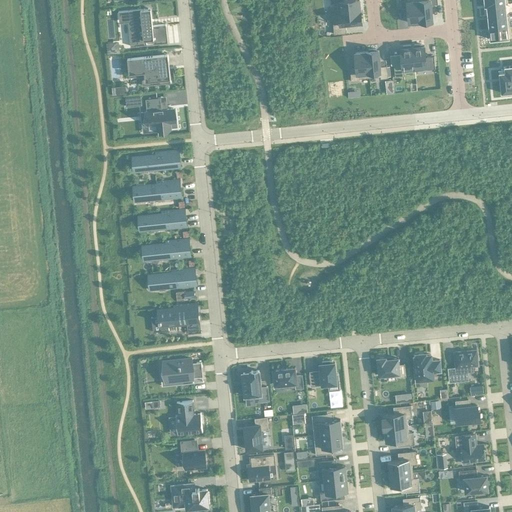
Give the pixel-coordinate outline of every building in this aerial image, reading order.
[(342,0),(330,0),(331,3),(333,3),(334,13),(331,14),(360,11),(358,0),(353,0),(343,1),(342,0)] [(399,0),(401,8),(407,8),(409,23),(421,22),(419,9),(418,0),(399,0)] [(418,0),(419,9),(421,22),(433,21),(431,5),(437,4),(436,0),(418,0)] [(507,4),(485,6),(486,6),(488,17),(509,15),(506,15),(505,4),(507,4)] [(165,26),(166,26),(165,24),(152,26),(150,8),(118,12),(118,14),(122,13),(123,21),(129,20),(131,45),(130,45),(130,47),(146,45),(146,40),(153,39),(153,36),(166,35),(165,26)] [(360,11),(331,14),(334,34),(340,34),(346,33),(345,25),(361,23),(360,11)] [(509,15),(488,17),(489,28),(511,26),(510,26),(509,15)] [(511,27),(511,26),(489,28),(490,40),(511,37),(511,27)] [(414,47),(412,47),(413,58),(414,69),(415,69),(425,68),(426,70),(435,69),(433,57),(425,57),(424,46),(421,46),(421,45),(414,45),(414,47)] [(402,64),(393,65),(395,77),(404,76),(403,72),(415,71),(415,69),(414,69),(413,58),(412,47),(410,47),(410,46),(403,46),(403,48),(400,48),(402,64)] [(368,52),(366,52),(369,78),(380,77),(380,79),(387,78),(386,66),(380,67),(379,60),(378,51),(376,51),(375,49),(368,50),(368,52)] [(356,69),(350,70),(351,82),(358,81),(358,79),(369,78),(366,52),(354,53),(356,69)] [(129,78),(141,76),(142,86),(170,83),(167,54),(127,58),(129,78)] [(505,72),(499,73),(501,93),(511,92),(511,66),(504,67),(505,72)] [(127,86),(118,87),(119,94),(128,93),(127,86)] [(156,124),(157,130),(170,129),(170,123),(174,122),(173,109),(161,110),(160,98),(145,99),(146,112),(147,125),(156,124)] [(131,156),(131,157),(136,156),(138,172),(181,168),(180,159),(176,160),(175,150),(179,150),(179,149),(154,152),(155,154),(131,156)] [(145,201),(182,197),(181,189),(177,189),(176,179),(180,179),(155,181),(156,183),(132,186),(133,194),(144,193),(145,201)] [(150,231),(187,227),(186,218),(182,219),(181,209),(185,209),(185,208),(160,211),(161,213),(137,215),(138,224),(149,223),(150,231)] [(154,260),(191,257),(190,248),(186,248),(185,239),(189,238),(165,241),(165,243),(141,245),(142,254),(154,252),(154,260)] [(156,282),(157,290),(197,286),(196,277),(192,277),(191,268),(195,268),(195,267),(170,270),(171,272),(147,274),(147,275),(148,283),(156,282)] [(184,299),(194,298),(194,291),(183,292),(184,299)] [(201,333),(201,332),(198,332),(197,322),(199,322),(198,315),(196,315),(195,304),(198,303),(197,302),(172,305),(173,306),(173,307),(156,309),(158,309),(159,320),(158,320),(158,323),(159,323),(160,331),(169,330),(168,325),(186,323),(187,334),(201,333)] [(478,366),(476,350),(454,353),(455,368),(447,368),(449,383),(457,382),(457,373),(473,372),(472,366),(478,366)] [(415,378),(417,378),(417,380),(433,378),(432,371),(440,370),(439,360),(431,361),(430,355),(425,356),(425,354),(416,355),(416,357),(414,357),(416,370),(414,370),(415,378)] [(378,367),(379,375),(398,373),(399,377),(405,377),(404,364),(398,364),(398,358),(385,360),(385,358),(377,358),(378,360),(375,360),(376,367),(378,367)] [(182,384),(182,379),(203,377),(201,367),(202,367),(201,362),(191,363),(191,359),(163,361),(165,374),(161,374),(160,374),(162,386),(182,384)] [(335,375),(334,363),(332,363),(332,361),(321,362),(322,364),(320,364),(320,372),(309,373),(310,386),(336,384),(336,382),(338,382),(337,375),(335,375)] [(275,385),(295,383),(295,389),(303,388),(301,375),(295,376),(294,368),(273,370),(275,385)] [(258,371),(250,371),(251,372),(242,373),(243,376),(241,376),(242,384),(244,384),(245,396),(254,395),(254,402),(268,401),(267,387),(260,388),(258,371)] [(482,386),(470,387),(470,396),(475,396),(475,393),(483,392),(482,386)] [(468,399),(455,401),(456,408),(455,408),(457,423),(480,420),(479,411),(478,411),(477,406),(470,406),(468,405),(468,399)] [(160,400),(144,402),(145,409),(161,407),(160,400)] [(177,434),(202,432),(200,414),(193,415),(192,401),(177,402),(178,416),(175,416),(177,434)] [(440,401),(430,401),(431,409),(441,408),(440,401)] [(382,418),(383,428),(407,426),(407,419),(412,418),(410,405),(396,407),(397,414),(383,415),(383,417),(382,418)] [(313,435),(341,433),(340,420),(326,421),(325,414),(311,416),(313,435)] [(254,418),(255,425),(244,426),(246,450),(262,448),(260,430),(268,430),(267,417),(254,418)] [(408,433),(407,426),(383,428),(383,429),(385,429),(385,433),(384,433),(384,441),(400,440),(401,446),(414,445),(413,432),(408,433)] [(341,433),(313,435),(315,455),(329,454),(328,447),(342,446),(341,433)] [(483,445),(475,446),(474,442),(475,441),(474,434),(462,435),(464,447),(461,447),(463,464),(471,463),(470,461),(484,460),(483,445)] [(206,467),(204,450),(195,451),(194,440),(180,441),(181,454),(183,454),(185,469),(206,467)] [(293,451),(284,452),(285,461),(294,460),(293,451)] [(389,474),(412,472),(411,464),(416,464),(415,451),(401,453),(402,459),(388,461),(389,474)] [(249,481),(269,479),(268,465),(274,465),(273,455),(249,457),(250,467),(248,467),(249,481)] [(316,461),(319,481),(346,478),(344,466),(334,467),(333,460),(316,461)] [(464,479),(465,492),(487,490),(486,476),(477,477),(476,469),(458,471),(459,479),(464,479)] [(412,472),(389,474),(390,484),(389,484),(389,488),(394,488),(393,487),(405,485),(405,492),(419,491),(418,478),(413,479),(412,472)] [(347,491),(346,478),(319,481),(321,501),(337,499),(336,492),(347,491)] [(199,490),(199,489),(194,489),(194,484),(171,486),(174,507),(186,506),(186,508),(191,508),(191,509),(204,508),(204,507),(208,506),(208,503),(209,503),(208,492),(207,492),(206,490),(199,490)] [(259,494),(251,495),(252,511),(269,511),(268,494),(271,494),(270,487),(258,488),(259,494)] [(417,511),(417,510),(421,510),(420,497),(406,498),(407,505),(393,507),(393,511),(391,511),(417,511)] [(489,511),(489,507),(477,508),(477,501),(464,503),(464,511),(489,511)]
